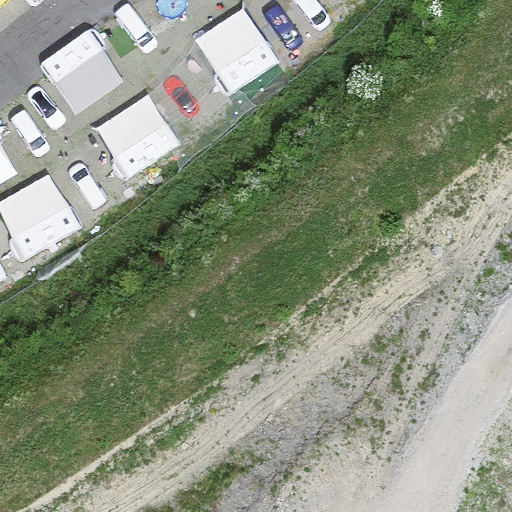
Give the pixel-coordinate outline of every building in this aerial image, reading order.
[(186,0),(124,0),(110,13),(151,58),(199,14),(186,0)] [(232,77),(283,42),(253,0),(235,0),(198,26),(232,77)] [(30,81),(63,131),(116,96),(83,46),(30,81)] [(114,102),(151,154),(199,120),(161,68),(114,102)] [(0,180),(24,169),(0,118),(0,180)] [(90,145),(35,176),(65,227),(119,196),(90,145)] [(0,263),(28,247),(0,197),(0,263)]
